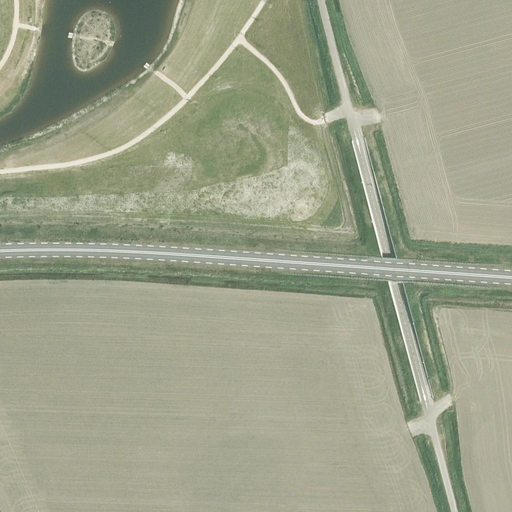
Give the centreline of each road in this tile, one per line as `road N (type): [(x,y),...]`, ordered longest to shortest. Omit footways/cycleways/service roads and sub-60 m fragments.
road 1 (secondary): [(0,251),(81,248),(511,277)]
road 2 (track): [(427,410),(453,396),(436,317),(445,308),(511,313)]
road 3 (unclassified): [(354,129),(320,0)]
